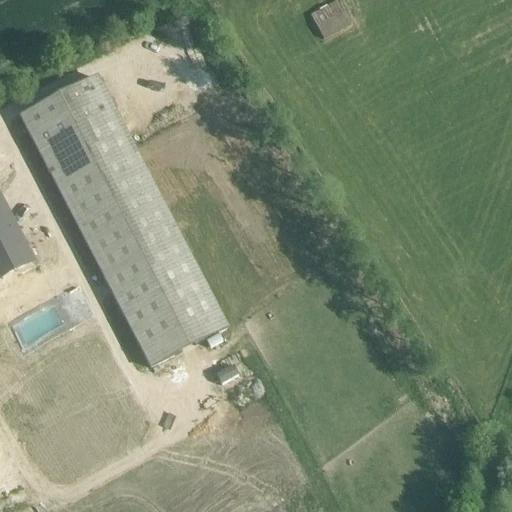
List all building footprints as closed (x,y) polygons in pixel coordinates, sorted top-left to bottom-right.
[(354,0),(339,0),(309,17),(323,41),(351,25),(346,16),(345,14),(349,12),(350,14),(360,8),(354,0)] [(97,78),(17,120),(148,370),(228,328),(97,78)] [(0,216),(0,269),(22,258),(0,216)] [(263,282),(244,293),(254,310),(273,299),(263,282)] [(101,511),(121,511),(148,500),(160,463),(144,430),(135,427),(139,416),(113,407),(111,414),(103,417),(89,413),(94,424),(74,433),(62,469),(79,504),(101,511)]
